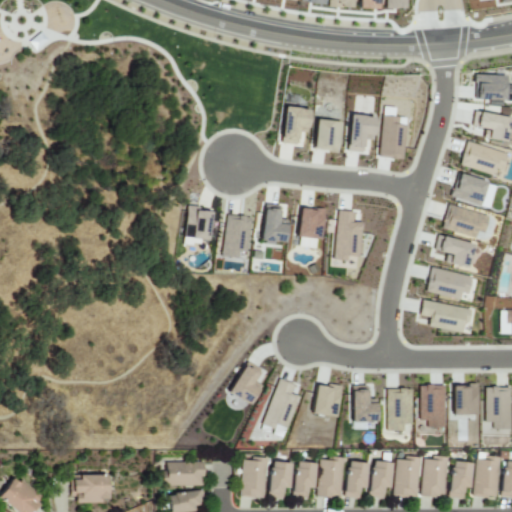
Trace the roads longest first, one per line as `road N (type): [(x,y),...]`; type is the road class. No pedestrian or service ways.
road 1 (tertiary): [(161,0),(326,40),(420,44),(511,33)]
road 2 (residential): [(440,43),(440,113),(397,269),(386,360)]
road 3 (residential): [(417,192),(231,170)]
road 4 (residential): [(511,360),(386,360)]
